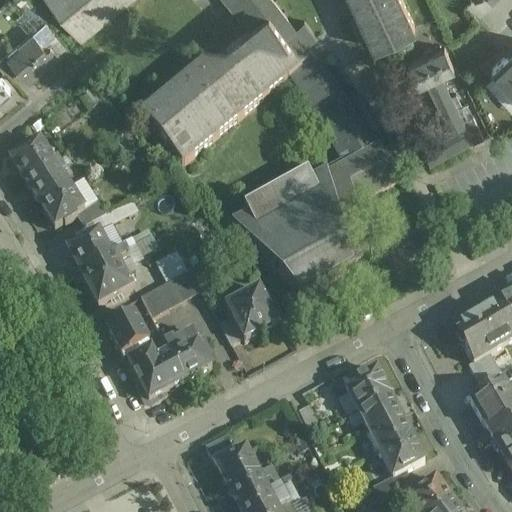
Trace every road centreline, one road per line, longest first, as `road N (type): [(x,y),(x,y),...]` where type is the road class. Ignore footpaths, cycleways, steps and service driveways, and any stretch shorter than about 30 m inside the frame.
road 1 (residential): [(135,448),(0,200)]
road 2 (residential): [(398,314),(159,435)]
road 3 (residential): [(398,314),(465,447),(510,511)]
road 4 (residential): [(135,448),(23,511)]
road 5 (residential): [(511,257),(398,314)]
